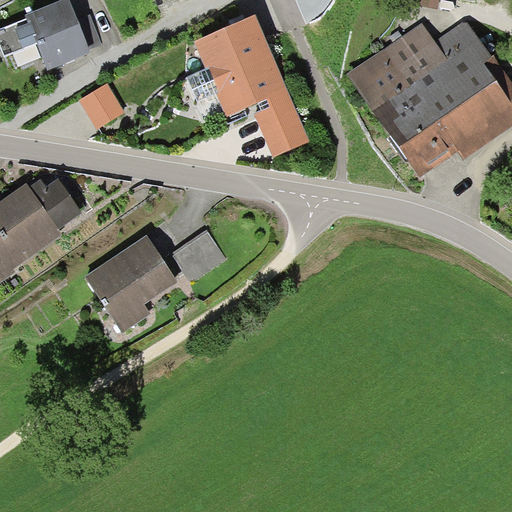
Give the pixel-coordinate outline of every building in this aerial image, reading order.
[(35,45),(45,70),(85,54),(64,0),(60,0),(0,23),(0,50),(3,58),(35,45)] [(254,13),(195,38),(228,114),(266,98),(271,112),(258,117),(275,157),(310,143),(254,13)] [(461,144),(468,153),(511,120),(511,99),(511,98),(511,97),(511,82),(463,19),(435,40),(420,20),(345,76),(420,175),(461,144)] [(104,85),(75,100),(91,130),(120,115),(104,85)] [(27,182),(0,200),(0,280),(64,236),(55,223),(79,206),(58,175),(45,185),(39,176),(28,183),(27,182)] [(207,231),(165,259),(186,291),(228,264),(207,231)] [(150,237),(83,281),(119,335),(186,291),(165,259),(150,237)]
